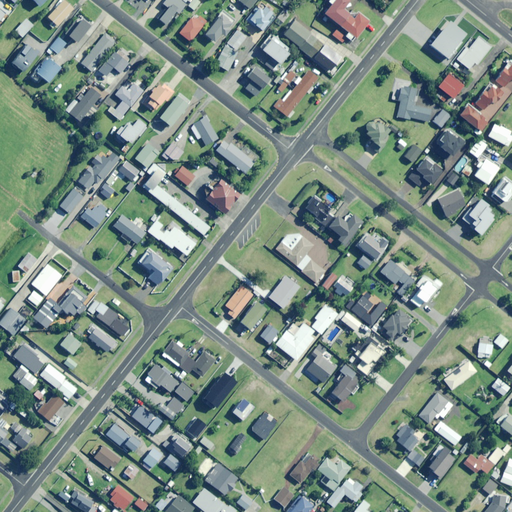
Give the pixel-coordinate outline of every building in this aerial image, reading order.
[(5,18),(6,15),(5,14),(9,10),(4,7),(6,5),(0,0),(0,20),(3,17),(5,18)] [(57,26),(73,8),(64,0),(59,0),(51,9),(53,11),(47,17),(57,26)] [(180,0),(166,0),(163,4),(167,8),(158,19),(165,24),(175,11),(178,14),(185,4),(180,0)] [(194,10),(200,3),(196,0),(192,0),(188,6),(194,10)] [(250,8),(256,0),(239,0),(250,8)] [(343,10),(349,1),(347,0),(326,0),(326,1),(331,4),(327,10),(324,8),(321,12),(347,32),(344,36),(349,40),(352,36),(356,38),(369,21),(358,12),(353,18),(343,10)] [(268,26),(276,16),(264,7),(261,10),(257,7),(247,19),(262,31),(267,24),(268,26)] [(228,28),(234,20),(222,10),(204,34),(214,42),(220,34),(224,36),(230,29),(228,28)] [(283,24),(290,16),(284,11),(277,19),(283,24)] [(22,37),(33,25),(22,16),(16,23),(19,26),(15,30),(22,37)] [(190,42),(206,21),(199,16),(196,20),(192,17),(179,33),(190,42)] [(77,25),(74,22),(62,38),(68,43),(72,39),(78,43),(90,26),(81,19),(77,25)] [(299,47),(310,33),(294,20),(283,34),(299,47)] [(459,41),(465,34),(448,21),(430,45),(448,58),(460,42),(459,41)] [(246,37),(237,30),(226,44),(233,49),(233,48),(237,50),(246,37)] [(342,43),(346,38),(335,30),(332,35),(342,43)] [(91,71),(116,41),(105,33),(81,63),(91,71)] [(285,51),(287,48),(271,35),(260,49),(280,64),(288,54),(285,51)] [(477,65),(492,47),(479,36),(471,46),(468,44),(456,59),(469,69),(474,63),(477,65)] [(58,37),(46,52),(50,55),(48,57),(51,59),(55,53),(57,55),(66,44),(58,37)] [(23,72),(38,52),(27,44),(12,63),(23,72)] [(233,50),(233,49),(226,44),(213,64),(228,72),(237,52),(233,50)] [(331,71),(341,56),(323,44),(313,58),(331,71)] [(120,74),(129,63),(114,52),(106,62),(120,74)] [(60,68),(46,56),(30,76),(36,81),(40,76),(48,83),(60,68)] [(511,80),(511,61),(510,60),(495,81),(504,87),(510,79),(511,80)] [(246,87),(256,96),(265,85),(270,90),(275,84),(255,67),(247,76),(252,80),(246,87)] [(468,77),(471,73),(464,69),(462,73),(468,77)] [(296,75),(290,70),(288,74),(285,72),(280,79),(282,80),(276,88),(282,93),(296,75)] [(298,77),(294,82),(297,85),(291,91),(290,90),(282,100),(283,102),(277,110),(289,119),(294,112),(292,111),(306,92),(309,94),(313,88),(311,86),(318,78),(308,70),(301,79),(298,77)] [(451,99),(462,86),(447,74),(436,87),(451,99)] [(130,107),(143,91),(133,83),(127,91),(122,87),(115,95),(120,99),(114,108),(111,106),(107,111),(119,120),(129,107),(130,107)] [(159,105),(169,93),(159,84),(143,103),(151,110),(157,103),(159,105)] [(483,90),(478,97),(480,98),(475,104),(483,110),(490,101),(493,104),(502,93),(491,84),(485,91),(483,90)] [(417,97),(415,96),(416,89),(402,85),(399,101),(401,101),(397,117),(409,119),(410,118),(428,122),(431,110),(414,106),(415,102),(416,102),(417,97)] [(85,115),(90,119),(98,109),(93,105),(101,95),(89,86),(68,112),(79,121),(85,115)] [(183,115),(185,112),(183,110),(188,104),(176,95),(159,118),(170,127),(181,113),(183,115)] [(487,122),(484,120),(486,118),(467,104),(459,116),(480,132),(487,122)] [(441,128),(450,116),(442,110),(433,121),(441,128)] [(206,146),(218,138),(206,117),(193,124),(206,146)] [(133,124),(131,123),(129,126),(126,123),(115,137),(123,143),(126,140),(131,143),(145,126),(137,119),(133,124)] [(379,153),(382,149),(380,148),(384,143),(381,140),(389,131),(377,121),(374,124),(372,122),(365,130),(367,131),(364,134),(374,142),(371,146),(379,153)] [(398,129),(391,124),(388,128),(394,133),(398,129)] [(511,136),(508,135),(510,132),(493,124),(487,136),(507,146),(511,137),(511,136)] [(457,136),(455,138),(446,130),(438,140),(442,143),(435,152),(446,161),(463,141),(457,136)] [(477,158),(487,145),(478,139),(469,152),(477,158)] [(230,143),(229,145),(224,140),(216,151),(245,174),(258,157),(244,146),(240,151),(230,143)] [(146,168),(159,153),(147,143),(134,158),(146,168)] [(178,159),(183,152),(172,143),(162,155),(167,159),(169,156),(173,159),(178,159)] [(412,162),(422,151),(414,144),(404,156),(412,162)] [(103,180),(120,159),(112,152),(106,159),(99,153),(91,163),(94,165),(92,168),(89,166),(77,181),(88,190),(95,182),(98,184),(102,179),(103,180)] [(216,167),(219,164),(212,158),(209,162),(216,167)] [(430,186),(441,171),(424,158),(409,178),(419,186),(423,181),(430,186)] [(487,184),(498,168),(485,159),(474,175),(487,184)] [(116,173),(124,179),(126,177),(131,181),(139,171),(125,161),(116,173)] [(151,191),(165,173),(153,163),(146,172),(151,175),(143,185),(151,191)] [(468,176),(473,169),(466,165),(461,172),(468,176)] [(187,185),(195,176),(182,166),(175,175),(187,185)] [(453,185),(459,177),(452,172),(446,180),(453,185)] [(110,185),(115,178),(111,175),(105,182),(110,185)] [(505,203),(511,194),(511,182),(504,176),(491,193),(505,203)] [(224,214),(239,195),(220,180),(205,199),(224,214)] [(474,193),(477,184),(467,180),(464,190),(474,193)] [(105,183),(101,188),(103,189),(100,193),(108,199),(114,191),(105,183)] [(203,235),(209,227),(158,186),(152,194),(203,235)] [(69,213),(82,197),(72,189),(59,206),(69,213)] [(455,211),(465,206),(457,190),(438,200),(447,218),(456,213),(455,211)] [(322,221),(330,210),(314,197),(305,207),(322,221)] [(487,212),(490,209),(479,199),(462,220),(479,235),(493,219),(490,217),(492,216),(487,212)] [(103,211),(106,208),(100,204),(96,208),(94,207),(91,211),(87,208),(81,216),(95,228),(106,214),(103,211)] [(56,217),(61,222),(66,215),(61,211),(56,217)] [(137,244),(145,233),(121,215),(113,226),(123,234),(120,237),(129,243),(131,240),(137,244)] [(344,245),(362,222),(352,215),(346,223),(336,215),(327,226),(339,236),(337,239),(344,245)] [(186,255),(195,243),(172,226),(169,231),(166,229),(163,233),(159,230),(163,225),(156,220),(148,232),(171,249),(173,246),(186,255)] [(313,246),(298,233),(287,235),(275,249),(302,271),(302,272),(315,283),(325,271),(305,255),(313,246)] [(375,237),(373,240),(366,235),(358,246),(375,259),(385,245),(375,237)] [(170,273),(173,269),(149,249),(138,264),(151,275),(148,278),(157,285),(168,271),(170,273)] [(28,253),(17,266),(24,271),(21,274),(24,276),(36,260),(28,253)] [(366,269),(372,261),(364,255),(358,263),(366,269)] [(396,261),(394,264),(390,260),(380,272),(395,284),(398,280),(403,284),(396,293),(401,297),(417,278),(396,261)] [(46,296),(61,276),(47,264),(31,284),(46,296)] [(326,290),(337,276),(332,272),(321,286),(326,290)] [(435,279),(433,282),(423,275),(414,286),(419,289),(410,300),(418,307),(423,301),(424,302),(436,288),(437,289),(441,284),(435,279)] [(290,300),(299,288),(284,276),(268,297),(283,308),(285,305),(288,307),(292,301),(290,300)] [(355,284),(347,277),(344,281),(340,278),(333,286),(339,290),(337,293),(343,298),(355,284)] [(57,304),(56,306),(61,310),(66,314),(68,312),(73,316),(88,298),(73,286),(57,304)] [(234,319),(252,295),(241,286),(225,306),(230,310),(227,313),(234,319)] [(37,306),(43,298),(34,291),(28,299),(37,306)] [(373,304),(362,296),(351,310),(372,326),(386,308),(382,305),(374,314),(368,310),(373,304)] [(61,310),(56,306),(55,305),(56,303),(49,298),(31,320),(36,324),(37,322),(46,329),(61,310)] [(100,303),(99,304),(94,301),(87,310),(93,314),(95,310),(99,313),(96,317),(109,326),(117,315),(100,303)] [(249,330),(265,310),(256,302),(239,323),(249,330)] [(327,328),(338,315),(329,307),(323,314),(320,311),(314,318),(316,320),(311,327),(320,335),(326,328),(327,328)] [(0,319),(0,325),(13,335),(25,320),(10,308),(0,319)] [(390,340),(395,333),(398,335),(400,333),(402,335),(413,320),(397,309),(392,316),(390,316),(382,327),(385,328),(381,333),(390,340)] [(355,331),(360,324),(346,313),(340,320),(355,331)] [(76,331),(81,325),(77,322),(72,328),(76,331)] [(310,336),(314,331),(303,323),(293,336),(286,330),(275,344),(296,361),(313,339),(310,336)] [(276,336),(279,332),(269,324),(259,336),(269,344),(272,340),(274,341),(278,337),(276,336)] [(107,352),(114,342),(95,328),(88,338),(107,352)] [(73,355),(81,344),(68,334),(60,345),(73,355)] [(501,348),(508,340),(499,334),(493,342),(501,348)] [(373,351),(378,345),(368,337),(361,347),(365,350),(352,366),(365,376),(376,363),(374,361),(379,355),(373,351)] [(178,341),(176,343),(172,340),(161,355),(179,368),(190,354),(181,348),(183,345),(178,341)] [(478,343),(477,357),(481,358),(482,357),(489,357),(489,354),(490,354),(491,345),(478,343)] [(295,375),(299,378),(303,373),(315,383),(318,379),(323,383),(335,367),(321,356),(326,349),(319,344),(295,375)] [(203,377),(215,361),(204,352),(192,368),(203,377)] [(72,370),(77,365),(68,358),(64,363),(72,370)] [(451,390),(476,371),(468,361),(443,380),(451,390)] [(48,364),(39,375),(65,395),(62,399),(66,403),(77,389),(64,379),(65,377),(48,364)] [(143,379),(157,390),(160,385),(170,393),(178,382),(169,375),(171,373),(163,367),(161,369),(155,364),(143,379)] [(28,371),(22,366),(14,375),(21,381),(20,382),(30,390),(37,381),(27,372),(28,371)] [(351,379),(355,374),(344,366),(340,372),(344,375),(328,397),(334,401),(337,397),(343,402),(350,393),(353,395),(360,386),(351,379)] [(186,373),(183,370),(180,374),(177,371),(174,374),(181,380),(186,373)] [(387,392),(392,385),(375,371),(370,377),(387,392)] [(234,383),(224,376),(212,391),(222,398),(234,383)] [(503,396),(509,388),(497,379),(491,387),(503,396)] [(187,402),(194,393),(181,382),(174,391),(187,402)] [(31,395),(38,401),(46,392),(39,386),(31,395)] [(3,392),(2,394),(0,392),(0,407),(3,410),(11,399),(3,392)] [(418,416),(428,424),(434,417),(436,419),(439,415),(442,418),(452,405),(436,393),(418,416)] [(46,404),(41,400),(36,406),(38,412),(49,421),(64,403),(54,394),(46,404)] [(158,410),(171,420),(179,411),(181,413),(185,408),(174,398),(166,407),(163,404),(158,410)] [(211,408),(215,403),(210,399),(206,404),(211,408)] [(242,421),(253,408),(242,399),(232,412),(242,421)] [(154,423),(153,423),(153,417),(154,416),(145,409),(137,421),(155,434),(162,424),(156,420),(154,423)] [(265,440),(269,435),(268,433),(274,426),(262,415),(251,428),(265,440)] [(511,418),(509,415),(500,425),(511,436),(511,418)] [(3,438),(8,432),(3,429),(6,424),(0,419),(0,443),(12,452),(16,447),(3,438)] [(201,432),(206,425),(198,419),(193,426),(201,432)] [(140,442),(131,435),(130,437),(123,432),(124,430),(115,423),(106,435),(124,449),(126,446),(133,452),(140,442)] [(459,436),(443,423),(439,428),(435,424),(432,427),(453,444),(459,436)] [(33,436),(30,433),(31,432),(27,429),(26,430),(19,425),(15,431),(18,434),(13,441),(23,449),(33,436)] [(409,451),(419,440),(413,436),(416,433),(408,426),(405,431),(402,429),(397,434),(400,437),(397,440),(409,451)] [(236,451),(246,438),(240,433),(230,446),(236,451)] [(458,449),(465,440),(461,437),(454,446),(458,449)] [(180,457),(189,446),(177,438),(174,442),(171,440),(165,447),(174,454),(175,453),(180,457)] [(209,449),(213,444),(203,438),(196,448),(201,452),(205,446),(209,449)] [(101,445),(92,456),(108,468),(110,466),(113,468),(120,459),(101,445)] [(149,471),(162,455),(153,448),(141,464),(149,471)] [(476,473),(478,470),(480,471),(481,469),(486,474),(504,453),(497,448),(487,460),(481,455),(477,459),(471,454),(464,463),(476,473)] [(424,459),(413,450),(407,457),(418,466),(424,459)] [(446,472),(457,458),(448,450),(436,465),(446,472)] [(290,474),(301,483),(312,469),(313,470),(318,464),(317,463),(319,460),(309,452),(301,462),(300,461),(290,474)] [(174,471),(180,463),(170,455),(164,463),(174,471)] [(340,460),(335,466),(326,458),(317,470),(325,476),(321,482),(333,491),(350,468),(340,460)] [(511,459),(509,459),(500,482),(511,486),(511,459)] [(132,479),(138,471),(130,464),(123,472),(132,479)] [(233,483),(237,478),(217,464),(204,481),(224,495),(227,490),(230,492),(235,485),(233,483)] [(98,486),(101,481),(95,476),(91,481),(98,486)] [(358,491),(362,487),(355,481),(354,482),(349,478),(347,481),(346,480),(339,488),(338,487),(326,502),(333,508),(344,494),(351,500),(352,499),(355,502),(362,494),(358,491)] [(490,495),(497,486),(489,480),(482,489),(490,495)] [(137,495),(129,490),(127,493),(117,486),(108,498),(123,510),(133,498),(134,499),(137,495)] [(284,506),(293,495),(283,487),(274,499),(284,506)] [(228,505),(227,507),(203,489),(192,503),(202,511),(234,511),(235,511),(228,505)] [(92,505),(94,502),(74,490),(70,497),(73,498),(70,503),(85,511),(94,511),(97,508),(92,505)] [(190,511),(194,508),(178,495),(164,511),(190,511)] [(245,510),(252,502),(243,495),(237,503),(245,510)] [(484,511),(502,511),(505,508),(506,496),(493,495),(492,503),(484,511)] [(306,511),(311,505),(299,496),(286,511),(306,511)] [(144,511),(148,505),(139,498),(135,504),(144,511)] [(161,511),(167,504),(161,499),(155,506),(161,511)] [(367,511),(365,510),(369,505),(362,500),(353,511),(367,511)]
